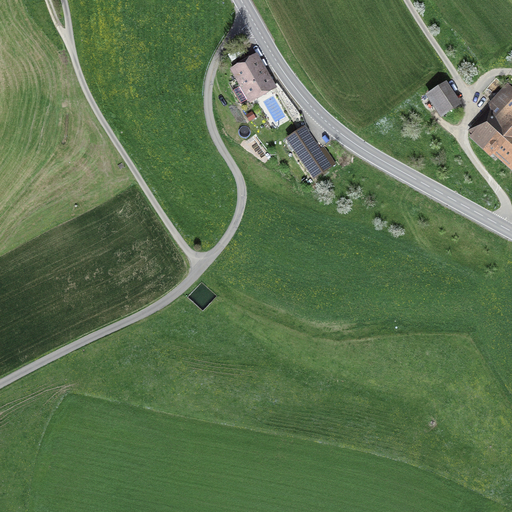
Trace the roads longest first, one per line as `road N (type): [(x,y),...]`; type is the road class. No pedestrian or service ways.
road 1 (tertiary): [(503,226),(330,125),(290,82),(251,18)]
road 2 (unclassified): [(63,0),(77,71),(97,114),(201,268)]
road 3 (unclassified): [(251,18),(210,74),(210,122),(241,200),(230,232),(201,268)]
road 4 (residential): [(503,226),(503,197),(464,141),(469,97),(409,0)]
road 5 (unclassified): [(201,268),(154,308),(0,384)]
